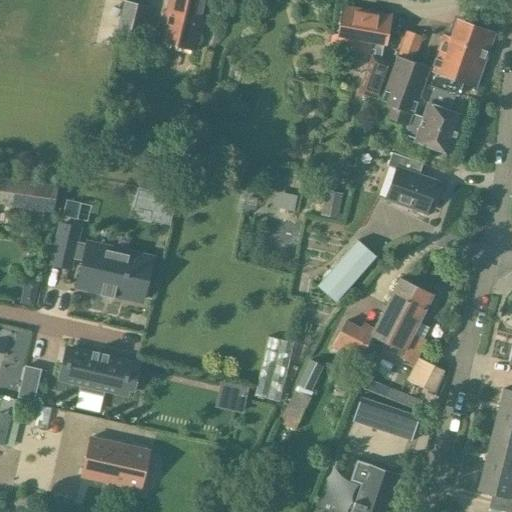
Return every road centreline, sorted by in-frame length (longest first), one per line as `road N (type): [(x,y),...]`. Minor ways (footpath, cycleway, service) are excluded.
road 1 (residential): [(426,511),(492,255)]
road 2 (residential): [(492,255),(511,96)]
